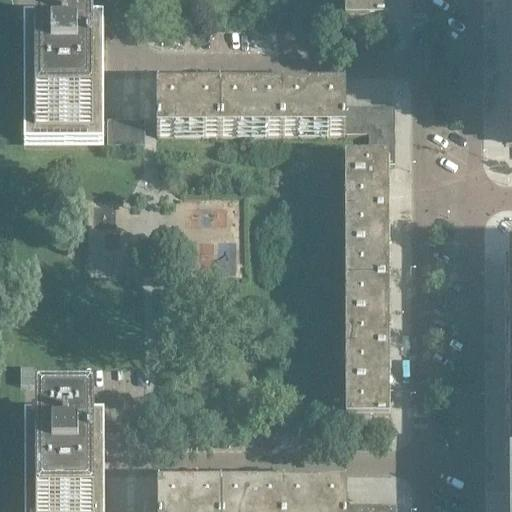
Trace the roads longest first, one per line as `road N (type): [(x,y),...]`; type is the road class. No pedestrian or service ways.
road 1 (residential): [(418,465),(132,461),(131,406),(32,405)]
road 2 (residential): [(134,65),(418,68)]
road 3 (residential): [(474,467),(477,196)]
road 4 (residential): [(419,195),(418,465)]
road 5 (residential): [(477,196),(478,0)]
road 6 (residential): [(418,68),(419,195)]
